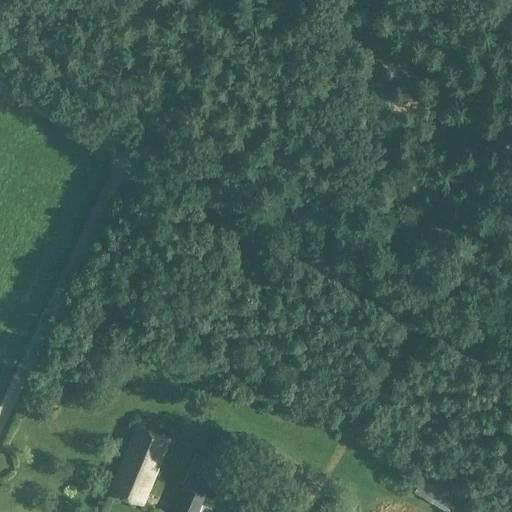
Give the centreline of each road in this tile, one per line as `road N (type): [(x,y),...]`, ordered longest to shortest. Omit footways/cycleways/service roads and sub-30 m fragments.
road 1 (unclassified): [(511,358),(0,77)]
road 2 (track): [(0,418),(129,148)]
